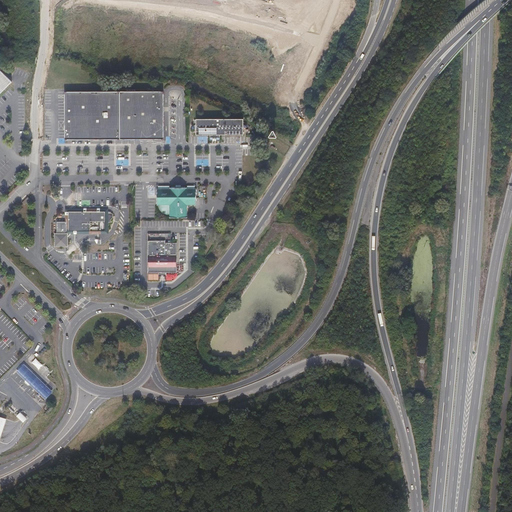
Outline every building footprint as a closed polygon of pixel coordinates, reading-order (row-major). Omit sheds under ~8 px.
[(264,13),(267,0),(238,0),(244,2),(243,7),(245,8),(264,13)] [(0,91),(9,83),(0,73),(0,91)] [(164,140),(164,91),(122,92),(120,141),(164,140)] [(65,143),(120,141),(122,92),(64,93),(65,143)] [(242,121),(195,121),(195,136),(208,136),(208,139),(218,138),(218,136),(242,135),(242,121)] [(167,184),(156,184),(157,187),(155,187),(155,204),(168,204),(168,216),(185,216),(185,204),(194,204),(194,185),(188,185),(188,187),(186,187),(186,186),(183,186),(182,185),(181,182),(174,182),(174,186),(169,185),(169,187),(167,187),(167,184)] [(100,210),(67,210),(66,213),(64,216),(64,229),(66,230),(63,232),(56,232),(55,233),(55,244),(66,244),(67,243),(67,237),(70,234),(70,231),(72,229),(79,229),(80,231),(88,230),(89,229),(103,229),(104,229),(104,227),(106,226),(106,219),(109,219),(109,217),(111,215),(111,211),(99,211),(100,210)] [(164,239),(146,239),(147,270),(175,270),(175,242),(164,242),(164,239)] [(35,356),(30,361),(37,368),(42,363),(35,356)] [(22,363),(16,369),(25,377),(31,371),(22,363)] [(35,375),(31,371),(25,377),(24,379),(24,380),(27,383),(28,383),(29,382),(35,375)] [(40,380),(35,375),(29,382),(34,386),(40,380)] [(27,420),(20,413),(16,418),(22,424),(27,420)]
